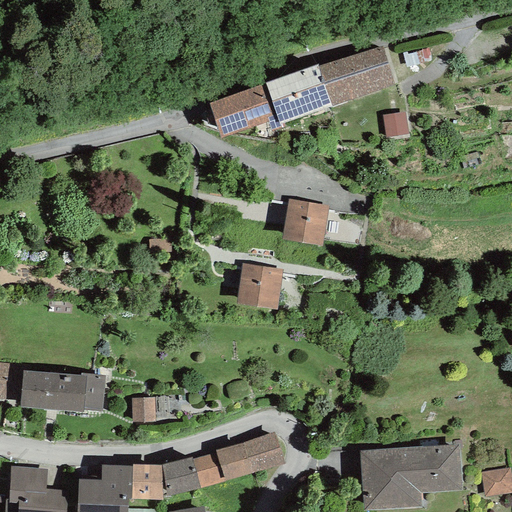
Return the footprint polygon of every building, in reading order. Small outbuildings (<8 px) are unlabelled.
[(330,107),(393,85),(381,48),(316,66),(330,107)] [(330,107),(316,66),(265,83),(277,119),(279,125),(330,107)] [(209,104),(220,138),(267,122),(271,131),(285,127),(283,123),(279,125),(277,119),(265,83),(209,104)] [(404,111),(382,115),(386,137),(408,133),(404,111)] [(328,206),(288,199),(282,239),(322,246),(328,206)] [(282,270),(242,263),(236,304),(277,310),(282,270)] [(0,400),(6,401),(10,363),(0,363),(0,400)] [(80,375),(23,372),(20,407),(83,413),(83,410),(101,411),(104,375),(80,374),(80,375)] [(153,397),(131,398),(132,424),(154,424),(153,397)] [(216,453),(225,481),(284,464),(274,432),(215,451),(216,453)] [(459,446),(359,451),(363,510),(421,507),(419,493),(462,490),(459,446)] [(162,465),(166,497),(225,481),(216,453),(192,459),(191,457),(162,465)] [(133,466),(131,500),(162,500),(161,465),(132,464),(133,466)] [(76,511),(127,511),(127,509),(128,500),(131,500),(133,466),(101,465),(100,481),(79,480),(76,511)] [(5,500),(4,511),(65,511),(67,492),(44,490),(46,471),(12,468),(10,500),(5,500)] [(511,481),(510,468),(480,473),(484,497),(511,492),(511,481)]
